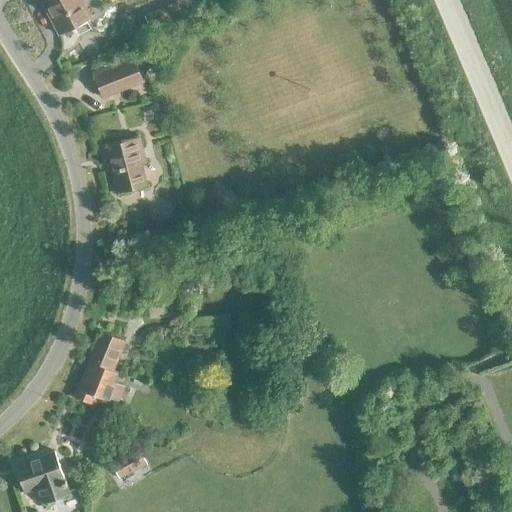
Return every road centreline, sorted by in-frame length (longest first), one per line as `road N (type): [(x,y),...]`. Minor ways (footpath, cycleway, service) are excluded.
road 1 (unclassified): [(0,426),(47,371),(67,329),(82,229),(53,116),(0,32)]
road 2 (tertiary): [(511,169),(444,0)]
